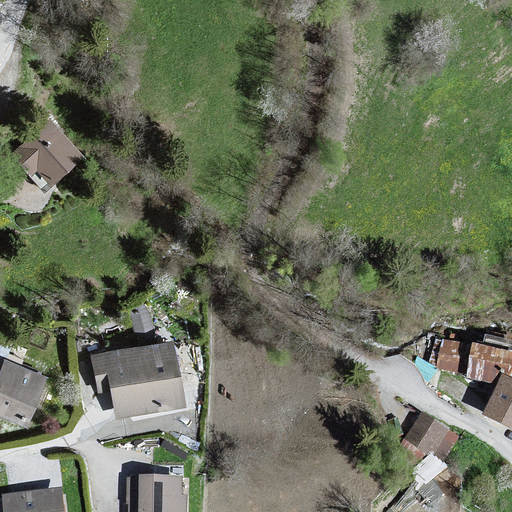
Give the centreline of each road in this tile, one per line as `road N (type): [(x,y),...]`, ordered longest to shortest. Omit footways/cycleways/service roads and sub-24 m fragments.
road 1 (track): [(283,0),(300,66),(251,261),(272,295),(369,365)]
road 2 (residential): [(369,365),(511,462)]
